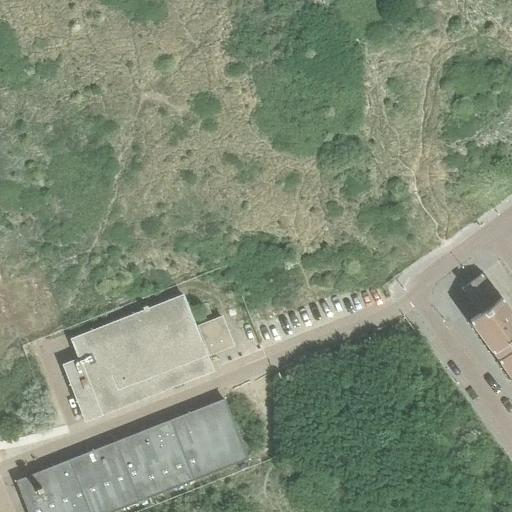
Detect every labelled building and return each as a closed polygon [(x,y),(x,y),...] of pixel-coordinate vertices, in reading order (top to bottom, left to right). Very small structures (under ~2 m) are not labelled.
[(218,33),(208,23),(203,28),(212,38),(218,33)] [(500,300),(482,275),(462,289),(477,310),(479,314),(500,300)] [(208,356),(196,325),(184,293),(70,338),(78,358),(62,364),(85,421),(214,370),(208,356)] [(511,311),(502,298),(500,300),(479,314),(470,321),(511,379),(511,311)] [(208,356),(234,346),(222,315),(196,325),(208,356)] [(112,511),(248,459),(248,458),(225,398),(16,480),(28,511),(112,511)]
